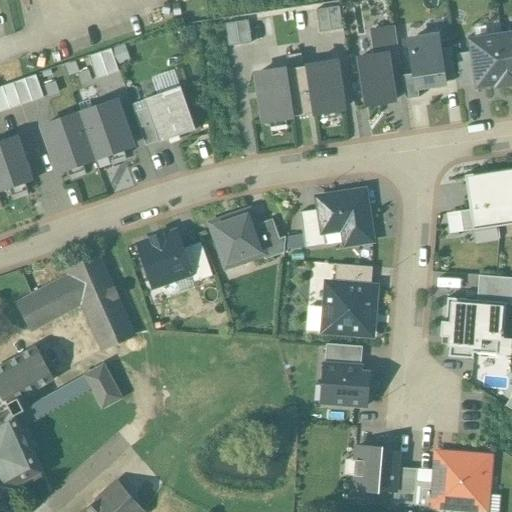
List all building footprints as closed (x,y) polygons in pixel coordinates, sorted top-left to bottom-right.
[(336,8),(314,11),(316,35),(338,33),(336,8)] [(243,18),(221,21),(223,45),(245,43),(243,18)] [(354,58),(359,107),(388,104),(384,68),(392,67),(387,28),(365,31),(368,56),(354,58)] [(431,34),(399,38),(404,74),(396,75),(400,102),(409,101),(407,90),(439,85),(438,80),(452,78),(448,49),(434,51),(431,34)] [(511,34),(502,36),(509,84),(511,83),(511,34)] [(502,36),(471,41),(478,86),(497,83),(498,85),(509,84),(502,36)] [(107,51),(84,59),(93,83),(116,75),(107,51)] [(331,60),(299,65),(306,116),(339,111),(331,60)] [(299,65),(279,68),(286,118),(306,116),(299,65)] [(279,68),(246,72),(253,123),(286,118),(279,68)] [(161,91),(183,86),(179,69),(157,74),(161,91)] [(35,78),(12,85),(20,109),(42,102),(35,78)] [(12,85),(0,89),(0,115),(20,109),(12,85)] [(174,88),(138,101),(153,143),(188,131),(174,88)] [(114,101),(76,114),(92,160),(130,148),(114,101)] [(76,114),(39,127),(54,173),(92,160),(76,114)] [(15,136),(0,140),(0,192),(31,182),(15,136)] [(511,168),(489,172),(498,227),(511,224),(511,168)] [(489,172),(465,176),(470,210),(460,211),(463,232),(473,230),(473,231),(498,227),(489,172)] [(365,191),(317,198),(319,210),(300,212),(305,248),(326,245),(324,232),(343,230),(345,245),(372,241),(365,191)] [(250,210),(211,224),(226,268),(265,254),(250,210)] [(176,232),(139,245),(153,287),(190,274),(191,274),(182,249),(176,232)] [(136,337),(97,241),(60,255),(70,275),(71,277),(81,302),(101,351),(136,337)] [(213,276),(201,242),(182,249),(191,274),(190,274),(193,283),(213,276)] [(373,267),(337,264),(335,284),(371,287),(373,267)] [(70,275),(17,305),(31,328),(81,302),(71,277),(70,275)] [(335,284),(327,284),(324,332),(371,335),(375,287),(371,287),(335,284)] [(479,337),(498,339),(503,339),(506,303),(448,298),(446,322),(442,321),(440,337),(451,337),(450,345),(479,347),(479,337)] [(35,347),(0,367),(0,393),(3,399),(8,410),(10,414),(19,409),(14,399),(52,378),(35,347)] [(360,349),(323,347),(320,387),(327,387),(325,412),(368,414),(371,371),(358,371),(360,349)] [(8,410),(0,413),(0,497),(18,488),(16,484),(41,470),(10,414),(8,410)] [(490,511),(497,450),(438,443),(431,508),(466,511),(490,511)] [(392,449),(351,449),(351,493),(393,494),(393,507),(413,507),(413,471),(392,471),(392,449)] [(118,483),(87,511),(145,511),(146,511),(118,483)] [(492,511),(500,511),(503,493),(495,493),(492,511)]
